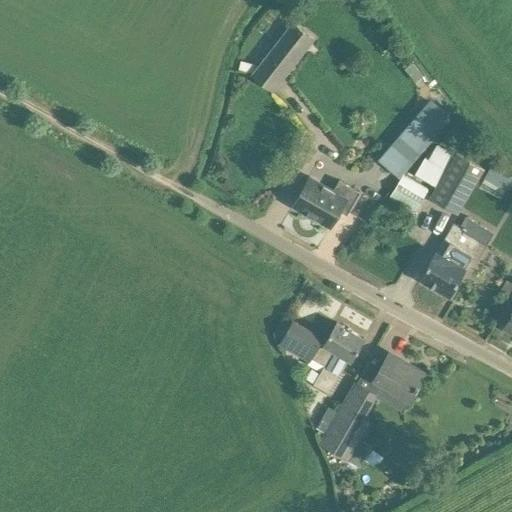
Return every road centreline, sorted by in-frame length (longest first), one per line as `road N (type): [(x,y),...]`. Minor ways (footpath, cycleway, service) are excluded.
road 1 (unclassified): [(511,370),(187,191)]
road 2 (track): [(0,86),(187,191)]
